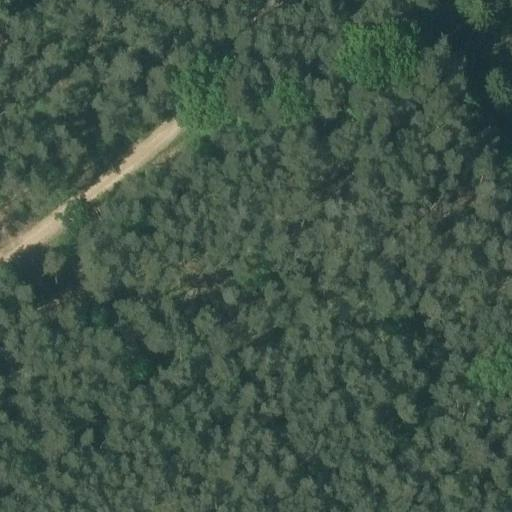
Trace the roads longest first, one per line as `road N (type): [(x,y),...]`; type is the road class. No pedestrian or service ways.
road 1 (track): [(0,253),(179,117)]
road 2 (track): [(179,117),(270,0)]
